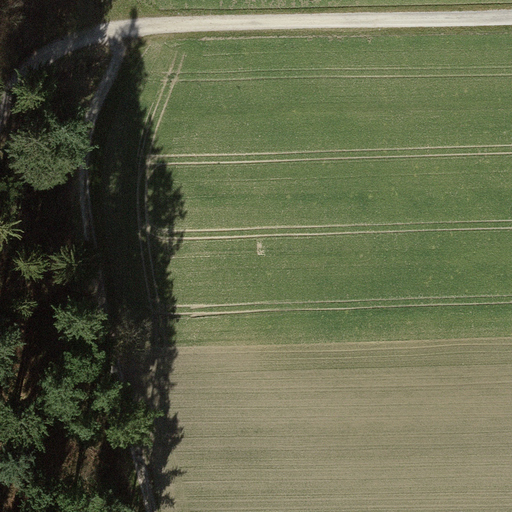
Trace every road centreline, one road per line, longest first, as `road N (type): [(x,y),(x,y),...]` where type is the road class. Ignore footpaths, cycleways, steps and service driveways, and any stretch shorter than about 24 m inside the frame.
road 1 (track): [(511,15),(120,25),(46,54),(0,106)]
road 2 (track): [(151,511),(114,365),(82,177),(84,141),(123,42),(120,25)]
